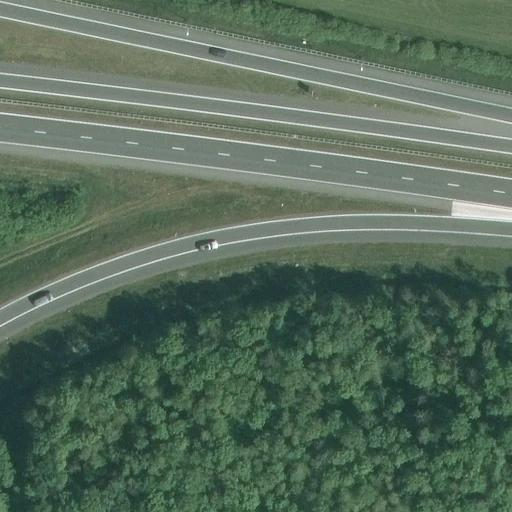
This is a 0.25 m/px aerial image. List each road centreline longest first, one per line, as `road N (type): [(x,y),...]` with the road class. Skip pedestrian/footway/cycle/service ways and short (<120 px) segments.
road 1 (motorway): [(0,324),(78,283),(227,238),(306,226),(511,231)]
road 2 (motorway): [(511,117),(0,10)]
road 3 (motorway): [(0,128),(511,195)]
road 4 (motorway): [(511,148),(0,87)]
